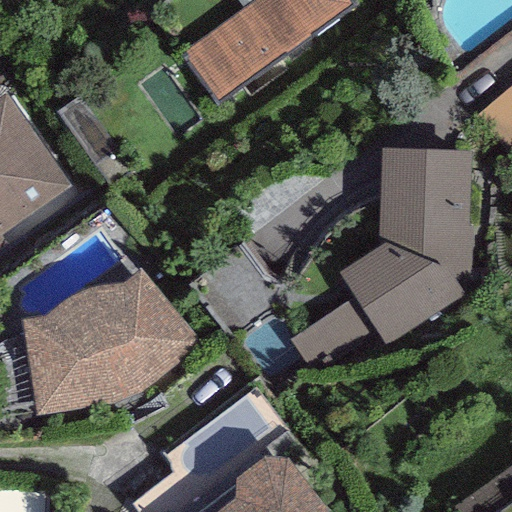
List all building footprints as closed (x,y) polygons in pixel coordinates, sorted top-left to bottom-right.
[(349,0),(257,0),(184,53),(220,102),(353,5),(349,0)] [(0,235),(70,186),(6,94),(0,97),(0,253),(7,249),(0,237),(0,235)] [(470,151),(382,149),(380,246),(338,273),(355,298),(290,340),(311,373),(376,331),(384,346),(467,292),(470,151)] [(194,339),(138,270),(120,284),(105,284),(79,292),(59,305),(43,317),(22,319),(34,417),(108,404),(139,393),(178,364),(173,358),(194,339)] [(327,511),(285,457),(264,457),(234,477),(234,499),(216,511),(327,511)]
